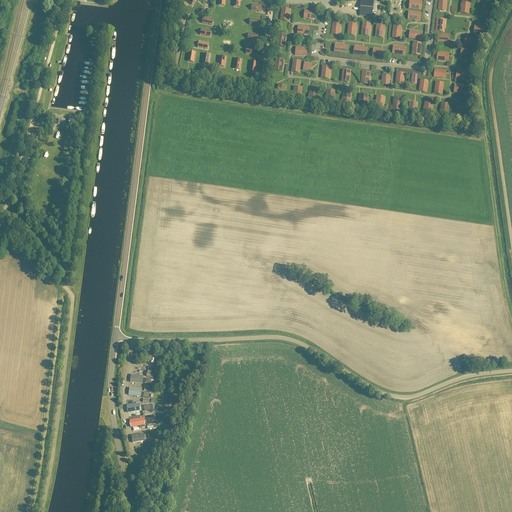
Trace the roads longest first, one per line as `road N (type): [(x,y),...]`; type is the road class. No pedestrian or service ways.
road 1 (unclassified): [(511,370),(406,398),(376,391),(302,344),(276,337),(115,337)]
road 2 (tertiary): [(115,337),(158,0)]
road 3 (unclassified): [(41,511),(72,299),(0,219)]
road 4 (residential): [(272,1),(259,85),(181,73),(185,20),(208,0)]
road 5 (residential): [(325,5),(320,57),(420,69),(432,0)]
road 6 (unclassified): [(0,212),(64,0)]
road 7 (tertiary): [(129,511),(110,392),(115,337)]
